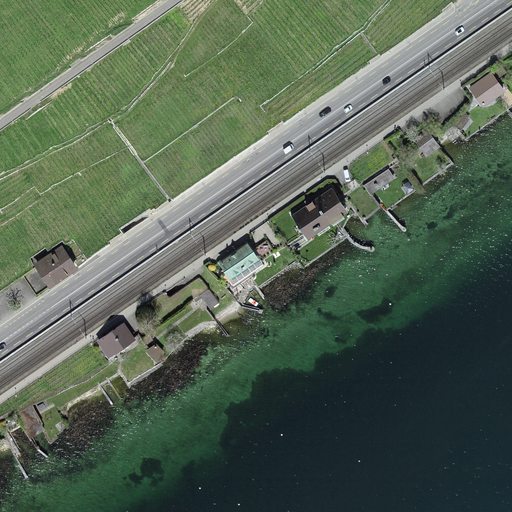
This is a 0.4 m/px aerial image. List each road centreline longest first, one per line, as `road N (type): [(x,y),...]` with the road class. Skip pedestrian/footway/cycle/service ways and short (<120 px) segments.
road 1 (residential): [(511,45),(0,400)]
road 2 (primary): [(469,19),(0,343)]
road 3 (unclassified): [(0,128),(175,0)]
